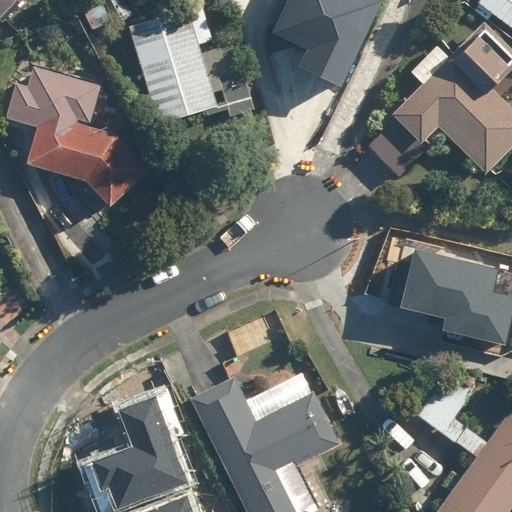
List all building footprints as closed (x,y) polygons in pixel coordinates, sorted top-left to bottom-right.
[(0,0),(0,23),(3,26),(25,0),(0,0)] [(307,64),(298,83),(339,102),(385,4),(377,0),(288,0),(267,46),(307,64)] [(511,0),(479,0),(474,7),(511,35),(511,0)] [(191,33),(165,17),(123,28),(151,131),(220,111),(223,121),(253,112),(234,43),(197,53),(191,33)] [(412,90),(382,119),(387,124),(365,146),(397,178),(427,149),(418,140),(428,130),(478,180),(511,147),(511,116),(488,93),(511,68),(511,60),(477,25),(443,59),(430,46),(399,76),(412,90)] [(0,122),(28,130),(16,168),(78,187),(103,212),(144,174),(143,174),(111,135),(83,131),(92,89),(24,72),(20,90),(6,87),(0,111),(0,122)] [(436,345),(502,359),(511,313),(511,300),(491,296),(497,270),(410,251),(397,311),(442,321),(436,345)] [(253,421),(230,377),(181,402),(237,511),(315,511),(293,469),(338,446),(310,392),(253,421)] [(108,488),(116,508),(184,482),(153,400),(123,412),(136,445),(90,463),(101,491),(108,488)] [(511,416),(505,411),(429,511),(503,511),(511,502),(511,416)] [(195,511),(189,495),(143,511),(195,511)]
